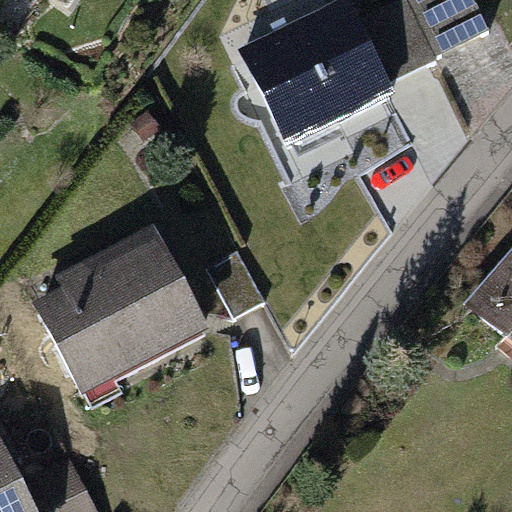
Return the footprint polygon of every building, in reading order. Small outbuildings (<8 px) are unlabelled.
[(359,0),(357,0),(251,54),(302,156),(410,101),(398,77),(369,19),(359,0)] [(488,0),(406,0),(369,19),(398,77),(501,25),(488,0)] [(166,236),(39,305),(92,401),(219,332),(166,236)] [(241,251),(209,268),(238,321),(270,304),(241,251)] [(511,270),(482,304),(511,330),(511,270)] [(0,511),(95,511),(73,462),(38,478),(17,432),(0,438),(0,511)]
